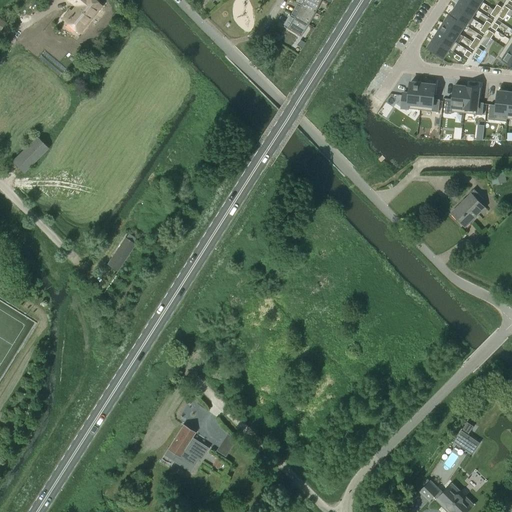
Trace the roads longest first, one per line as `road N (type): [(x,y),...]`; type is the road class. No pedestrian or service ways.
road 1 (primary): [(361,0),(36,511)]
road 2 (residential): [(511,314),(444,272),(179,0)]
road 3 (unclassified): [(346,511),(360,474),(511,323)]
